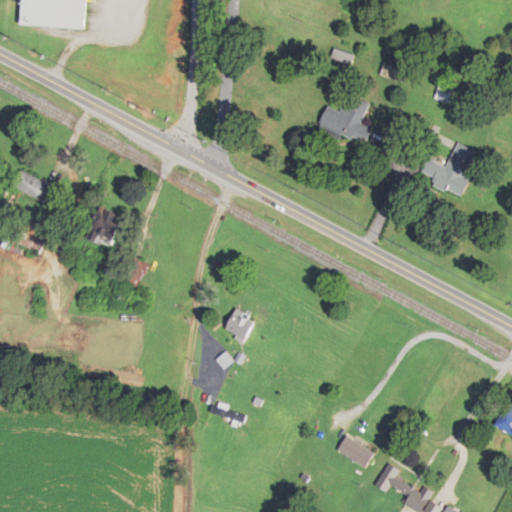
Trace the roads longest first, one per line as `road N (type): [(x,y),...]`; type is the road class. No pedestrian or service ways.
road 1 (secondary): [(511,323),(0,52)]
road 2 (residential): [(214,168),(233,0)]
